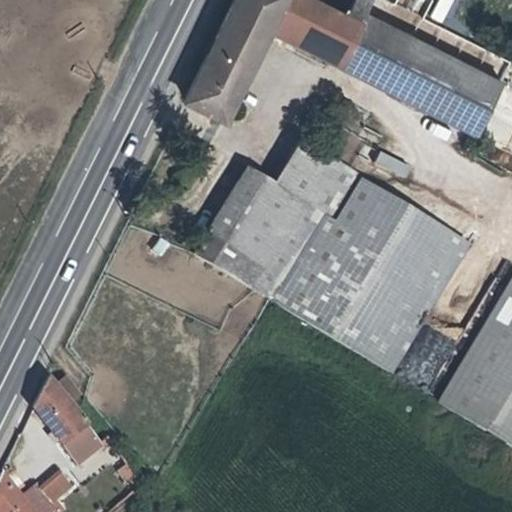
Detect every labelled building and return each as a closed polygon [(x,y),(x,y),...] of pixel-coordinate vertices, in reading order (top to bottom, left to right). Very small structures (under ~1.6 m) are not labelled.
[(234,0),(234,1),(264,16),(302,35),(297,45),(317,55),(322,45),(345,56),(340,67),(473,133),(500,81),(363,13),(350,7),(345,16),(312,0),(234,0)] [(369,0),(353,0),(350,7),(363,13),(370,0),(369,0)] [(225,18),(255,33),(264,16),(234,1),(225,18)] [(217,113),(255,33),(225,18),(186,98),(217,113)] [(356,180),(358,176),(298,140),(271,186),(243,169),(192,254),(389,371),(465,245),(356,180)] [(380,153),(374,165),(406,180),(412,168),(380,153)] [(511,446),(511,276),(436,401),(511,446)] [(97,445),(45,379),(31,407),(74,463),(97,445)] [(0,511),(27,511),(0,475),(0,511)] [(34,511),(45,511),(50,509),(32,486),(22,495),(34,511)]
